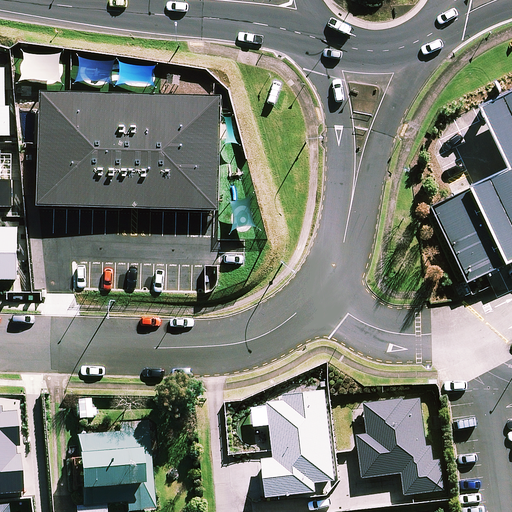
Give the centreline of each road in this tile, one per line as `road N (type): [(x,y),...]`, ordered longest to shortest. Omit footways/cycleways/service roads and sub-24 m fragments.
road 1 (residential): [(0,340),(175,348),(250,340),(319,294),(336,267),(351,204)]
road 2 (trunk): [(320,36),(218,18),(2,0)]
road 3 (residential): [(416,40),(351,204)]
road 4 (residential): [(351,204),(331,42)]
